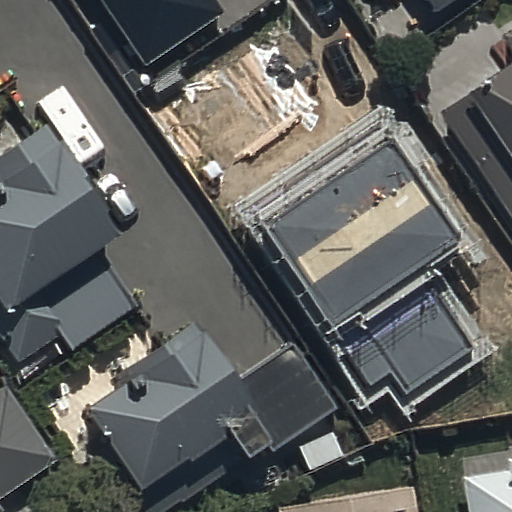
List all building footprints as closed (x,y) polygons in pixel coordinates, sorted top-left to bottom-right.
[(102,0),(147,66),(225,14),(215,0),(102,0)] [(366,0),(368,2),(371,0),(423,0),(435,17),(461,0),(366,0)] [(505,73),(458,105),(477,135),(457,147),(511,232),(511,43),(494,56),(505,73)] [(0,351),(13,371),(58,341),(67,355),(134,310),(103,264),(115,257),(51,162),(59,156),(42,132),(0,160),(0,351)] [(464,239),(394,136),(261,226),(370,386),(389,373),(404,396),(483,343),(429,263),(464,239)] [(124,385),(87,410),(158,511),(165,511),(267,442),(274,452),(339,407),(293,342),(237,381),(196,322),(118,377),(124,385)] [(0,511),(0,498),(56,460),(6,385),(0,389),(0,511)] [(511,511),(511,462),(502,464),(504,479),(467,485),(470,511),(511,511)] [(299,511),(413,511),(411,495),(299,511)]
